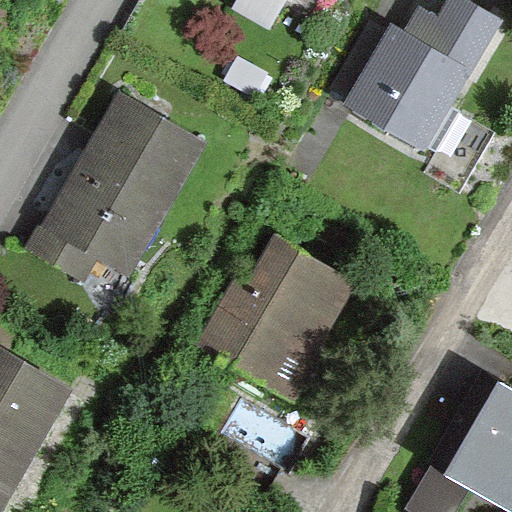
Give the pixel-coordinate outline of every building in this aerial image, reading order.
[(457,75),(489,21),(452,0),(451,0),(430,38),(410,26),(403,39),(392,33),(350,105),(414,142),(454,73),(457,75)] [(189,145),(118,105),(51,222),(42,217),(24,248),(78,279),(95,250),(120,265),(189,145)] [(282,344),(297,354),(340,280),(274,241),(245,290),(234,284),(199,345),(215,354),(211,360),(218,364),(222,358),(260,381),(282,344)] [(511,393),(483,377),(431,466),(508,511),(511,504),(511,393)] [(0,479),(39,412),(0,389),(0,479)] [(201,475),(255,507),(276,471),(223,440),(201,475)]
